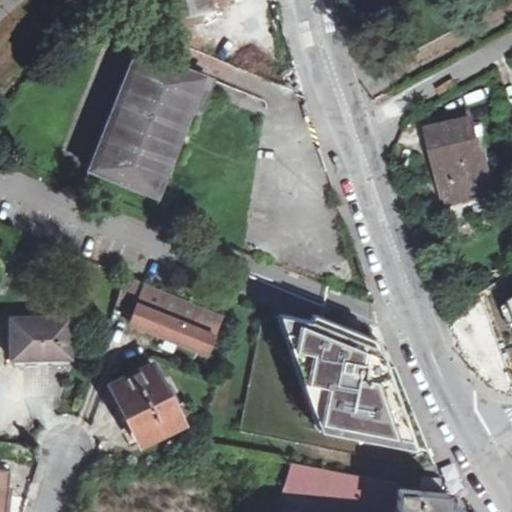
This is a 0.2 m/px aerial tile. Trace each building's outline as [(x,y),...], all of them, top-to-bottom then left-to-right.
[(241,0),(165,0),(171,21),(210,11),(210,8),(241,0)] [(192,111),(205,76),(179,66),(181,62),(167,57),(166,61),(140,50),(92,171),(152,194),(185,109),(192,111)] [(428,135),(443,204),(489,195),(483,159),(477,159),(471,126),(428,135)] [(221,316),(148,287),(134,323),(207,352),(221,316)] [(349,329),(264,314),(322,449),(403,465),(431,452),(397,369),(389,366),(378,363),(372,348),(383,352),(380,342),(349,329)] [(68,320),(11,320),(12,361),(68,360),(68,320)] [(163,388),(152,367),(113,388),(124,407),(118,410),(127,427),(133,424),(143,441),(187,416),(181,406),(174,409),(170,402),(176,399),(168,385),(163,388)] [(388,511),(392,511),(395,490),(396,485),(292,465),(283,492),(388,511)] [(5,511),(9,469),(0,468),(0,511),(5,511)] [(442,491),(443,480),(424,476),(422,488),(442,491)] [(445,511),(446,504),(448,495),(395,490),(392,511),(445,511)]
